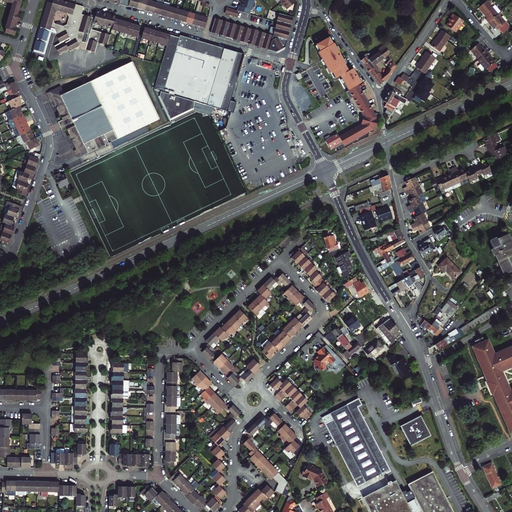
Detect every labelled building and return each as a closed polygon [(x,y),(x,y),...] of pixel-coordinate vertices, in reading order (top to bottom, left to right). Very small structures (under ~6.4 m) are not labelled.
[(6,0),(6,2),(12,4),(9,15),(5,29),(6,29),(5,32),(15,35),(17,29),(16,28),(16,26),(20,28),(21,24),(20,23),(19,26),(16,25),(17,22),(19,22),(21,15),(18,14),(21,2),(21,1),(22,1),(21,0),(6,0)] [(54,46),(59,55),(68,50),(69,51),(79,46),(78,44),(74,37),(76,31),(89,35),(87,43),(85,50),(95,53),(98,43),(107,45),(110,35),(91,29),(93,23),(95,18),(92,18),(93,16),(90,15),(89,17),(81,14),(83,7),(60,0),(53,0),(52,3),(47,2),(40,27),(50,30),(51,27),(54,28),(57,33),(55,34),(60,43),(54,46)] [(129,0),(128,6),(136,8),(138,0),(129,0)] [(138,0),(136,8),(145,11),(147,0),(138,0)] [(147,0),(145,11),(151,13),(153,13),(156,3),(152,1),(152,0),(147,0)] [(161,0),(156,0),(156,3),(153,13),(160,15),(163,5),(164,1),(161,0)] [(240,0),(242,1),(240,6),(238,6),(237,11),(239,11),(249,14),(251,10),(253,0),(240,0)] [(295,2),(293,0),(283,0),(281,2),(287,9),(292,5),(295,2)] [(486,1),(478,8),(487,18),(485,19),(488,22),(497,14),(500,12),(494,5),(492,8),(486,1)] [(160,15),(166,17),(169,6),(170,4),(164,2),(163,5),(160,15)] [(172,19),(175,8),(169,6),(166,17),(172,19)] [(226,7),(224,13),(237,17),(239,11),(237,11),(226,7)] [(182,10),(175,8),(172,19),(179,21),(182,10)] [(182,10),(179,21),(183,22),(185,23),(188,12),(182,10)] [(102,26),(103,25),(112,28),(116,17),(97,11),(95,18),(93,23),(102,26)] [(269,34),(273,36),(275,28),(279,13),(271,11),(268,20),(267,25),(271,27),(269,34)] [(185,23),(192,25),(195,14),(188,12),(185,23)] [(279,13),(275,28),(289,32),(289,31),(290,25),(291,25),(291,24),(292,18),(293,18),(281,14),(279,13)] [(192,25),(198,27),(201,16),(195,14),(192,25)] [(450,17),(451,18),(446,26),(455,32),(463,21),(453,14),(450,17)] [(497,14),(488,22),(491,26),(493,24),(497,29),(498,29),(502,34),(509,28),(505,23),(498,14),(497,14)] [(201,16),(198,27),(205,28),(208,19),(208,18),(201,16)] [(112,28),(112,30),(137,37),(141,26),(138,26),(139,23),(127,20),(126,22),(121,21),(122,18),(116,17),(112,28)] [(222,21),(215,19),(211,33),(211,32),(218,34),(218,35),(222,21)] [(225,37),(229,23),(222,21),(218,35),(219,35),(219,34),(225,36),(225,37)] [(229,23),(225,37),(226,37),(226,36),(232,38),(232,39),(237,25),(229,23)] [(237,25),(232,39),(233,40),(233,38),(239,40),(239,41),(244,27),(237,25)] [(159,32),(160,30),(150,27),(148,26),(147,28),(145,28),(141,38),(167,46),(171,33),(165,31),(164,33),(159,32)] [(246,43),(247,44),(251,29),(244,27),(239,41),(240,42),(240,41),(247,42),(246,43)] [(273,36),(287,40),(287,39),(286,39),(288,33),(289,33),(289,32),(275,28),(273,36)] [(251,29),(247,44),(248,43),(254,45),(253,46),(254,46),(258,31),(251,29)] [(74,37),(78,44),(82,42),(87,43),(89,35),(76,31),(74,37)] [(261,48),(266,33),(262,32),(258,31),(254,46),(255,46),(255,45),(261,47),(261,48)] [(439,52),(450,36),(442,31),(431,46),(439,52)] [(224,49),(180,36),(171,33),(167,46),(163,58),(161,66),(159,71),(154,90),(160,102),(169,122),(193,110),(211,116),(219,131),(226,128),(231,112),(233,112),(236,102),(230,100),(240,66),(244,55),(224,49)] [(268,50),(269,50),(273,36),(269,34),(266,33),(261,48),(262,48),(262,47),(268,49),(268,50)] [(285,47),(287,40),(273,36),(269,50),(276,52),(281,49),(285,47)] [(330,37),(317,44),(321,51),(319,52),(330,73),(333,72),(336,79),(341,76),(349,90),(359,85),(362,83),(353,69),(349,71),(345,64),(346,64),(335,43),(333,44),(330,37)] [(470,50),(478,60),(487,51),(484,48),(483,49),(478,43),(470,50)] [(362,60),(361,61),(362,63),(364,66),(366,67),(380,85),(391,75),(396,67),(392,61),(387,67),(389,69),(382,78),(374,67),(389,56),(383,47),(370,56),(369,55),(366,55),(363,57),(362,60)] [(487,51),(478,60),(477,60),(486,70),(487,68),(490,72),(497,66),(488,56),(490,54),(487,51)] [(416,67),(425,74),(430,66),(436,58),(427,52),(416,67)] [(159,119),(133,63),(130,63),(115,70),(97,78),(96,82),(91,81),(64,94),(60,86),(48,91),(49,92),(46,94),(49,99),(51,98),(62,120),(62,121),(59,123),(61,127),(64,125),(65,127),(75,149),(73,150),(76,156),(78,156),(87,151),(88,152),(111,142),(145,126),(159,119)] [(395,81),(395,82),(400,86),(403,80),(406,82),(409,78),(403,73),(400,78),(398,77),(395,81)] [(441,85),(426,75),(422,80),(427,83),(424,88),(433,94),(437,89),(438,90),(441,85)] [(411,86),(415,81),(409,78),(406,82),(411,86)] [(0,82),(0,93),(5,91),(8,91),(11,89),(9,85),(8,82),(5,84),(3,81),(0,82)] [(21,96),(15,82),(9,85),(11,89),(8,91),(10,96),(13,95),(14,99),(19,97),(21,96)] [(362,90),(359,85),(349,90),(346,92),(349,97),(350,99),(353,97),(359,109),(363,115),(361,123),(338,136),(336,133),(329,137),(328,134),(323,136),(325,139),(324,139),(329,149),(334,147),(336,152),(352,144),(357,142),(368,136),(370,132),(372,132),(374,127),(376,128),(379,120),(376,119),(377,113),(375,113),(372,108),(375,107),(374,104),(371,106),(370,105),(365,95),(364,94),(367,92),(365,90),(363,92),(362,90)] [(441,85),(438,90),(443,93),(446,88),(445,88),(441,85)] [(417,90),(411,86),(407,91),(413,95),(417,90)] [(401,94),(391,88),(390,89),(389,91),(399,96),(401,94)] [(433,94),(424,88),(420,92),(417,98),(426,104),(433,94)] [(399,96),(389,91),(383,101),(386,103),(384,107),(387,108),(385,112),(391,115),(399,100),(407,105),(409,102),(399,96)] [(433,94),(426,104),(430,107),(438,97),(433,94)] [(14,99),(8,102),(12,110),(20,106),(22,105),(20,101),(21,100),(19,97),(14,99)] [(20,106),(12,110),(6,113),(10,121),(13,119),(22,115),(20,110),(22,110),(20,106)] [(22,115),(13,119),(15,124),(14,124),(15,128),(26,123),(22,115)] [(26,123),(15,128),(17,132),(18,131),(21,135),(30,131),(26,123)] [(145,126),(111,142),(114,147),(148,131),(145,126)] [(30,131),(21,135),(16,137),(20,145),(26,142),(35,138),(34,134),(32,135),(30,131)] [(488,150),(496,146),(495,143),(497,142),(494,134),(484,138),(486,143),(488,146),(486,147),(488,150)] [(35,138),(26,142),(30,150),(36,147),(41,145),(39,141),(38,142),(36,138),(35,138)] [(491,153),(492,156),(494,161),(504,156),(500,148),(498,149),(496,146),(488,150),(489,154),(491,153)] [(33,157),(34,153),(31,152),(28,161),(25,160),(24,163),(36,168),(39,159),(33,157)] [(487,162),(482,165),(479,166),(479,164),(475,166),(479,175),(482,173),(483,175),(491,172),(487,162)] [(25,168),(24,172),(32,175),(33,176),(36,168),(24,163),(22,167),(25,168)] [(470,170),(465,172),(467,178),(469,182),(477,178),(476,176),(479,175),(475,166),(472,168),(472,169),(470,170)] [(467,178),(465,172),(463,169),(458,171),(456,167),(453,168),(459,182),(467,178)] [(459,182),(453,168),(450,170),(451,174),(447,176),(451,186),(459,182)] [(19,180),(26,183),(28,178),(31,179),(32,175),(24,172),(20,171),(17,170),(14,178),(15,179),(17,179),(19,180)] [(59,187),(69,183),(64,173),(61,175),(60,174),(58,174),(57,174),(54,175),(59,187)] [(390,180),(389,175),(386,176),(374,180),(374,179),(370,181),(373,186),(374,186),(390,180)] [(438,186),(439,189),(443,187),(444,189),(451,186),(447,176),(442,178),(439,180),(439,178),(435,180),(438,186)] [(414,177),(405,181),(407,186),(403,188),(404,191),(418,185),(414,177)] [(28,183),(26,183),(19,180),(17,179),(15,179),(12,187),(18,189),(16,193),(26,196),(27,192),(25,192),(26,189),(28,183)] [(374,186),(376,190),(379,189),(391,184),(390,180),(374,186)] [(378,195),(392,189),(391,184),(379,189),(376,190),(377,193),(378,195)] [(413,198),(418,195),(422,193),(418,185),(404,191),(406,195),(410,193),(413,198)] [(422,203),(418,195),(413,198),(409,199),(411,204),(407,206),(408,210),(422,203)] [(20,210),(22,207),(13,203),(7,201),(5,206),(9,208),(6,215),(14,217),(16,218),(17,213),(19,210),(20,210)] [(354,206),(356,211),(369,207),(367,202),(354,206)] [(426,212),(422,203),(408,210),(410,213),(415,211),(417,216),(422,213),(426,212)] [(379,209),(376,210),(380,221),(392,217),(389,207),(380,210),(379,209)] [(373,218),(371,211),(360,215),(362,221),(361,222),(362,225),(363,224),(365,230),(375,227),(373,221),(372,221),(373,220),(372,218),(373,218)] [(426,221),(422,213),(417,216),(413,217),(415,222),(411,224),(413,228),(426,221)] [(2,222),(5,224),(14,227),(15,223),(12,222),(14,217),(6,215),(5,214),(2,222)] [(430,229),(426,221),(413,228),(414,231),(418,229),(421,234),(429,229),(430,229)] [(443,222),(437,226),(441,231),(439,232),(438,231),(435,234),(436,235),(434,236),(439,242),(444,238),(444,237),(447,234),(446,233),(449,230),(443,222)] [(1,227),(0,229),(0,231),(12,235),(13,232),(15,227),(14,227),(5,224),(4,228),(1,227)] [(389,233),(390,235),(392,239),(397,237),(397,238),(403,236),(402,234),(400,229),(389,233)] [(12,235),(0,231),(0,240),(2,241),(9,244),(12,235)] [(388,233),(370,239),(371,241),(387,236),(389,235),(388,233)] [(330,236),(335,250),(340,248),(338,244),(335,245),(332,235),(330,236)] [(511,242),(510,239),(509,239),(507,235),(498,239),(498,238),(490,241),(493,249),(491,250),(494,257),(495,257),(504,275),(511,271),(511,242)] [(328,252),(335,250),(330,236),(328,237),(326,237),(325,236),(324,236),(328,252)] [(393,248),(405,241),(403,236),(397,238),(398,239),(391,243),(393,248)] [(429,239),(422,243),(426,248),(424,249),(423,249),(420,251),(420,252),(419,252),(423,259),(429,255),(428,254),(432,252),(431,250),(434,248),(429,239)] [(386,252),(386,251),(387,251),(391,249),(393,248),(391,243),(387,245),(386,243),(377,248),(381,255),(382,254),(383,253),(386,252)] [(305,256),(307,254),(301,248),(291,258),(297,264),(305,256)] [(403,248),(396,252),(398,256),(400,260),(405,257),(407,256),(406,253),(403,248)] [(408,262),(414,258),(410,251),(406,253),(407,256),(405,257),(408,262)] [(350,255),(348,252),(336,258),(343,272),(342,273),(344,276),(353,272),(351,269),(353,268),(347,257),(350,255)] [(386,263),(377,269),(379,273),(392,265),(394,264),(392,260),(390,257),(389,258),(386,252),(383,253),(383,254),(382,255),(386,263)] [(303,270),(312,262),(310,259),(309,260),(305,256),(297,264),(303,270)] [(405,257),(400,260),(394,264),(392,265),(394,270),(408,262),(405,257)] [(447,259),(438,268),(444,274),(446,272),(453,280),(461,274),(447,259)] [(316,271),(317,269),(314,265),(315,264),(312,262),(303,270),(310,277),(316,271)] [(407,274),(409,276),(414,285),(419,292),(422,288),(422,287),(416,281),(425,276),(421,270),(420,267),(413,271),(409,273),(407,274)] [(317,288),(324,282),(320,278),(322,276),(320,273),(319,274),(316,271),(310,277),(309,278),(312,281),(314,283),(313,284),(317,288)] [(468,272),(459,281),(470,291),(478,282),(468,272)] [(282,274),(278,278),(282,283),(285,286),(284,287),(287,290),(292,285),(282,274)] [(414,285),(409,276),(404,279),(401,280),(403,284),(405,283),(408,287),(410,290),(411,292),(413,290),(416,296),(418,293),(419,292),(414,285)] [(272,285),(275,281),(278,284),(279,285),(282,283),(278,278),(277,277),(274,280),(271,277),(263,285),(268,289),(272,285)] [(353,280),(352,279),(344,284),(345,286),(347,288),(351,285),(350,284),(354,282),(353,280)] [(329,289),(332,286),(326,280),(324,282),(317,288),(317,289),(315,290),(322,296),(329,290),(329,289)] [(403,284),(401,280),(396,284),(401,292),(403,290),(404,292),(407,290),(406,289),(408,287),(405,283),(403,284)] [(359,281),(353,284),(355,287),(354,287),(360,297),(369,292),(363,282),(361,283),(359,281)] [(395,289),(398,294),(401,292),(396,284),(390,287),(392,290),(395,289)] [(263,285),(257,291),(261,295),(265,300),(268,297),(267,296),(271,293),(268,289),(263,285)] [(287,298),(289,300),(298,292),(292,285),(287,290),(284,293),(288,297),(287,298)] [(390,287),(388,288),(393,296),(398,294),(395,289),(392,290),(390,287)] [(334,296),(336,294),(334,292),(333,293),(329,289),(329,290),(322,296),(326,300),(328,303),(334,296)] [(304,298),(298,292),(289,300),(292,303),(293,302),(296,306),(299,303),(304,298)] [(359,305),(372,323),(375,321),(369,313),(373,310),(370,307),(377,301),(383,308),(382,309),(385,314),(388,312),(384,305),(377,294),(374,297),(370,299),(359,305)] [(254,301),(262,308),(265,305),(266,306),(269,303),(265,300),(261,295),(254,301)] [(308,300),(305,297),(304,298),(299,303),(302,305),(303,304),(307,308),(311,312),(315,308),(308,300)] [(447,300),(445,304),(441,310),(451,317),(458,307),(447,300)] [(254,301),(248,307),(257,316),(259,318),(265,312),(262,308),(254,301)] [(489,310),(472,322),(469,324),(460,329),(464,335),(508,308),(504,302),(489,310)] [(296,318),(299,322),(303,325),(304,326),(312,319),(309,316),(312,313),(311,312),(307,308),(304,310),(307,314),(303,318),(300,314),(296,318)] [(439,312),(441,310),(438,308),(433,315),(436,317),(437,315),(439,312)] [(246,321),(248,318),(240,310),(233,316),(241,324),(245,320),(246,321)] [(430,325),(417,315),(418,319),(419,320),(419,322),(419,323),(421,324),(419,326),(421,327),(422,328),(421,331),(422,334),(427,329),(430,325)] [(237,327),(241,324),(233,316),(227,322),(235,331),(238,328),(237,327)] [(303,325),(299,322),(296,318),(294,317),(292,319),(293,320),(289,324),(296,331),(303,325)] [(349,329),(351,332),(360,325),(354,317),(345,323),(349,329)] [(430,325),(427,329),(432,333),(436,336),(443,329),(439,326),(441,322),(435,318),(430,325)] [(388,319),(379,326),(391,343),(396,339),(392,335),(398,329),(388,319)] [(227,322),(221,328),(228,336),(232,332),(233,333),(235,331),(227,322)] [(296,331),(289,324),(285,327),(284,326),(282,329),(283,330),(290,338),(296,331)] [(391,343),(379,326),(376,329),(388,345),(391,343)] [(228,336),(221,328),(220,327),(214,333),(218,338),(221,341),(225,338),(226,338),(228,336)] [(329,336),(326,338),(331,342),(337,338),(342,334),(346,331),(343,327),(339,330),(337,327),(328,334),(329,336)] [(290,338),(283,330),(280,332),(281,333),(277,337),(285,345),(289,341),(291,339),(290,338)] [(211,352),(214,349),(210,345),(218,338),(214,333),(206,341),(208,344),(205,347),(206,348),(211,352)] [(352,346),(342,334),(337,338),(347,350),(352,346)] [(367,342),(360,334),(355,338),(358,341),(362,347),(365,351),(370,347),(365,343),(367,342)] [(436,349),(438,351),(446,346),(460,337),(458,334),(450,339),(448,336),(434,345),(436,349)] [(285,345),(277,337),(273,341),(273,340),(270,342),(277,349),(278,351),(285,345)] [(273,353),(277,349),(270,342),(267,340),(264,343),(261,346),(263,347),(265,349),(264,350),(262,351),(262,352),(269,359),(271,356),(270,355),(273,353)] [(480,340),(477,341),(479,344),(471,347),(491,391),(510,434),(511,433),(511,346),(491,355),(485,341),(481,343),(480,340)] [(343,353),(347,359),(351,356),(351,355),(362,347),(358,341),(352,346),(347,350),(344,352),(343,353)] [(365,351),(365,352),(371,359),(384,348),(377,341),(370,347),(365,351)] [(314,360),(314,366),(318,366),(319,372),(327,371),(326,365),(329,363),(335,369),(343,361),(337,354),(335,355),(327,346),(324,348),(323,347),(317,353),(319,355),(314,360)] [(202,352),(212,363),(213,362),(218,357),(215,355),(214,356),(211,352),(206,348),(202,352)] [(75,362),(88,363),(88,359),(86,359),(86,354),(83,354),(76,354),(75,362)] [(213,362),(220,368),(228,360),(226,357),(225,358),(221,354),(218,357),(213,362)] [(394,355),(388,359),(391,366),(394,364),(403,381),(413,376),(404,358),(398,362),(394,355)] [(183,358),(173,358),(173,362),(172,362),(172,372),(177,372),(182,372),(182,362),(183,362),(183,358)] [(257,370),(258,369),(261,366),(254,359),(246,367),(250,370),(254,375),(258,371),(257,370)] [(220,368),(226,374),(230,370),(234,367),(230,363),(231,362),(228,360),(220,368)] [(75,362),(75,371),(86,371),(86,366),(88,366),(88,363),(75,362)] [(113,372),(123,372),(124,363),(116,363),(111,363),(111,367),(113,367),(113,372)] [(226,374),(225,375),(235,386),(240,382),(236,377),(238,375),(235,372),(238,369),(235,366),(234,367),(230,370),(226,374)] [(239,376),(238,375),(236,377),(240,382),(241,383),(243,380),(246,383),(254,375),(250,370),(246,367),(246,366),(242,370),(244,371),(239,376)] [(358,366),(355,368),(360,374),(363,372),(358,366)] [(75,371),(72,371),(71,380),(75,380),(87,380),(87,376),(86,376),(86,371),(75,371)] [(197,386),(205,377),(199,371),(193,378),(192,379),(195,382),(194,383),(197,386)] [(123,381),(123,372),(113,372),(113,377),(111,377),(111,381),(123,381)] [(167,386),(177,386),(177,372),(172,372),(167,372),(167,386)] [(274,376),(269,381),(272,383),(270,385),(275,391),(279,387),(282,384),(274,376)] [(204,391),(208,387),(212,384),(205,377),(197,386),(200,389),(201,388),(204,391)] [(289,377),(282,384),(279,387),(282,389),(284,392),(292,385),(294,382),(289,377)] [(75,380),(75,389),(86,389),(86,384),(87,384),(87,380),(75,380)] [(128,381),(123,381),(111,381),(111,384),(112,384),(112,389),(128,390),(128,381)] [(292,385),(284,392),(287,395),(290,398),(297,390),(292,385)] [(167,397),(177,397),(177,386),(167,386),(167,390),(167,391),(165,391),(165,397),(167,397)] [(214,394),(208,387),(204,391),(200,395),(204,398),(203,399),(206,402),(214,394)] [(37,399),(41,399),(41,389),(37,389),(37,391),(27,391),(27,400),(37,400),(37,399)] [(75,398),(87,398),(87,394),(86,394),(86,389),(75,389),(75,398)] [(128,390),(112,389),(112,394),(111,394),(111,398),(123,399),(128,399),(128,390)] [(5,401),(11,401),(11,400),(12,400),(16,400),(16,390),(6,390),(5,401)] [(27,391),(16,390),(16,400),(20,400),(22,400),(22,402),(27,402),(27,400),(27,391)] [(295,403),(302,396),(297,390),(290,398),(292,400),(295,403)] [(214,394),(206,402),(208,405),(209,404),(213,407),(220,400),(214,394)] [(308,401),(302,396),(295,403),(298,406),(300,408),(303,405),(308,401)] [(166,406),(165,406),(165,410),(175,411),(175,406),(176,406),(179,406),(180,405),(180,397),(177,397),(167,397),(167,402),(166,406)] [(87,402),(87,398),(75,398),(75,406),(85,407),(86,402),(87,402)] [(123,407),(123,399),(111,398),(111,402),(112,402),(112,407),(123,407)] [(342,406),(320,417),(357,488),(385,473),(386,475),(391,473),(357,407),(361,405),(358,398),(342,406)] [(226,406),(220,400),(213,407),(216,411),(215,412),(218,414),(219,413),(225,408),(226,406)] [(228,410),(232,413),(236,418),(241,413),(230,402),(226,406),(225,408),(227,410),(228,410)] [(300,408),(296,413),(301,418),(304,416),(307,419),(311,415),(312,414),(303,405),(300,408)] [(75,406),(71,406),(71,415),(87,415),(87,411),(85,411),(85,407),(75,406)] [(123,407),(112,407),(112,412),(111,412),(111,416),(123,416),(123,407)] [(176,424),(181,425),(181,417),(181,416),(180,416),(176,415),(175,415),(175,411),(165,410),(165,415),(166,415),(166,419),(166,424),(176,424)] [(229,432),(235,426),(237,424),(234,421),(237,418),(236,418),(232,413),(229,416),(233,419),(224,427),(229,432)] [(273,421),(277,426),(276,427),(279,430),(285,424),(274,413),(270,418),(273,421)] [(32,414),(22,414),(22,420),(22,424),(29,424),(29,429),(38,429),(39,424),(33,424),(33,419),(31,419),(32,414)] [(87,415),(71,415),(71,424),(85,424),(85,419),(87,419),(87,415)] [(123,416),(111,416),(110,419),(112,419),(112,425),(122,425),(123,416)] [(267,421),(270,424),(273,421),(270,418),(268,416),(265,419),(263,416),(254,424),(259,428),(267,421)] [(420,417),(400,427),(410,447),(430,437),(420,417)] [(0,427),(0,437),(9,438),(9,428),(10,428),(10,424),(0,424),(0,428),(0,427)] [(70,432),(78,432),(86,433),(86,429),(85,429),(85,424),(71,424),(70,424),(70,432)] [(165,438),(174,438),(174,434),(176,434),(176,424),(166,424),(166,430),(166,434),(165,434),(165,438)] [(251,436),(259,428),(254,424),(246,432),(249,434),(246,437),(248,439),(251,442),(254,440),(251,436)] [(279,437),(281,439),(291,430),(285,424),(279,430),(278,431),(281,435),(279,437)] [(110,429),(110,433),(119,433),(126,434),(127,425),(122,425),(112,425),(112,429),(110,429)] [(215,431),(224,440),(230,433),(229,432),(224,427),(220,430),(218,428),(215,431)] [(34,449),(34,444),(40,444),(40,435),(38,435),(38,429),(29,429),(29,434),(31,434),(31,444),(27,444),(27,449),(34,449)] [(213,429),(207,435),(211,439),(214,442),(220,448),(223,445),(220,443),(224,440),(215,431),(213,429)] [(290,444),(293,440),(297,437),(291,430),(281,439),(284,442),(286,440),(290,444)] [(0,437),(0,452),(10,453),(10,447),(8,447),(9,438),(0,437)] [(166,442),(166,446),(166,452),(176,452),(176,442),(174,442),(174,438),(165,438),(164,442),(166,442)] [(256,447),(251,442),(248,439),(244,443),(251,451),(249,453),(252,456),(257,451),(254,448),(256,447)] [(299,447),(293,440),(290,444),(284,449),(287,452),(289,450),(292,454),(299,447)] [(221,456),(224,453),(220,448),(214,442),(207,449),(218,459),(220,461),(223,459),(221,456)] [(86,455),(86,444),(77,444),(77,453),(77,456),(81,456),(81,455),(86,455)] [(119,457),(119,454),(119,444),(110,444),(110,455),(115,455),(115,457),(119,457)] [(56,453),(51,453),(51,462),(51,464),(60,464),(60,465),(64,465),(64,453),(64,449),(57,449),(56,450),(56,453)] [(255,464),(263,456),(257,451),(252,456),(250,458),(255,464)] [(7,467),(16,467),(17,458),(10,458),(10,453),(0,452),(0,457),(7,458),(7,467)] [(165,466),(174,466),(174,462),(179,462),(179,452),(176,452),(166,452),(166,457),(165,461),(164,461),(164,466),(165,466)] [(77,456),(77,453),(64,453),(64,465),(68,465),(68,464),(73,464),(73,462),(77,462),(77,456)] [(131,454),(119,454),(119,457),(118,463),(123,463),(123,465),(127,465),(127,466),(131,467),(131,454)] [(140,465),(140,455),(131,454),(131,467),(135,467),(135,465),(140,465)] [(149,455),(140,455),(140,465),(145,466),(145,467),(149,467),(149,455)] [(255,464),(260,469),(268,462),(263,456),(255,464)] [(30,468),(30,458),(21,458),(17,458),(16,467),(30,468)] [(225,466),(220,461),(218,459),(212,466),(215,469),(219,473),(221,475),(224,472),(221,470),(225,466)] [(302,467),(300,472),(301,473),(301,474),(309,479),(310,476),(311,477),(313,477),(317,485),(325,480),(319,469),(314,466),(314,465),(307,461),(304,467),(302,467)] [(266,474),(273,467),(268,462),(260,469),(266,474)] [(483,467),(488,478),(496,474),(494,470),(492,463),(483,467)] [(273,478),(276,480),(281,475),(278,473),(281,470),(275,465),(273,467),(266,474),(268,477),(271,480),(273,478)] [(225,479),(221,475),(219,473),(215,469),(209,475),(217,483),(221,488),(224,485),(222,483),(225,479)] [(453,511),(432,471),(407,484),(410,490),(402,494),(395,480),(390,482),(389,480),(386,482),(387,484),(361,497),(369,511),(411,511),(406,501),(414,497),(421,511),(453,511)] [(180,488),(187,481),(180,474),(179,475),(176,472),(170,478),(169,479),(172,482),(173,481),(180,488)] [(498,477),(496,474),(488,478),(492,488),(501,485),(498,477)] [(276,480),(279,483),(288,482),(281,475),(276,480)] [(26,491),(27,482),(27,480),(21,480),(21,481),(20,481),(16,481),(16,491),(26,491)] [(26,491),(37,491),(37,480),(32,480),(32,482),(30,482),(27,482),(26,491)] [(43,482),(43,480),(37,480),(37,491),(48,492),(48,482),(44,482),(43,482)] [(3,492),(6,492),(6,495),(15,496),(16,491),(16,481),(6,481),(6,483),(2,482),(2,492),(3,492)] [(48,481),(48,482),(48,492),(59,492),(59,485),(59,484),(59,482),(55,482),(53,482),(53,481),(48,481)] [(187,481),(180,488),(187,496),(193,490),(194,489),(199,484),(195,481),(191,485),(187,481)] [(226,492),(221,488),(215,482),(209,488),(217,496),(219,499),(226,492)] [(279,483),(277,487),(283,491),(288,482),(279,483)] [(59,485),(59,492),(59,496),(68,496),(68,484),(64,484),(64,485),(59,485)] [(68,484),(68,496),(76,496),(76,494),(76,486),(72,486),(72,484),(68,484)] [(126,497),(127,485),(123,485),(123,486),(118,487),(118,495),(118,497),(126,497)] [(135,498),(136,492),(136,487),(131,487),(131,485),(127,485),(126,497),(135,498)] [(268,498),(274,492),(268,485),(264,488),(262,486),(259,489),(267,498),(268,498)] [(147,486),(140,492),(143,495),(144,494),(151,502),(154,498),(158,495),(151,488),(150,489),(147,486)] [(252,495),(259,502),(263,499),(265,501),(267,498),(259,489),(252,495)] [(186,497),(193,504),(194,502),(198,506),(204,500),(201,496),(200,497),(193,490),(187,496),(186,497)] [(162,491),(158,495),(154,498),(162,506),(170,498),(166,494),(165,495),(164,494),(162,491)] [(325,491),(316,497),(318,502),(316,503),(317,506),(320,511),(332,511),(333,511),(326,498),(328,496),(325,491)] [(486,497),(489,501),(499,496),(497,492),(486,497)] [(76,496),(76,506),(85,506),(85,495),(80,495),(80,494),(76,494),(76,496)] [(109,496),(109,506),(117,507),(118,497),(118,495),(114,494),(114,496),(109,496)] [(256,505),(259,502),(252,495),(246,501),(246,502),(253,509),(255,510),(258,508),(256,505)] [(296,505),(291,496),(289,497),(284,507),(285,508),(284,509),(282,511),(294,511),(293,511),(292,511),(292,510),(293,508),(293,507),(296,505)] [(406,501),(411,511),(419,511),(421,511),(414,497),(406,501)] [(174,502),(170,498),(162,506),(167,511),(171,511),(177,507),(174,504),(173,503),(174,502)] [(204,500),(198,506),(201,510),(206,505),(213,511),(220,505),(214,499),(213,498),(208,503),(204,500)] [(251,511),(250,511),(253,509),(246,502),(244,504),(245,505),(242,508),(238,511),(251,511)]
